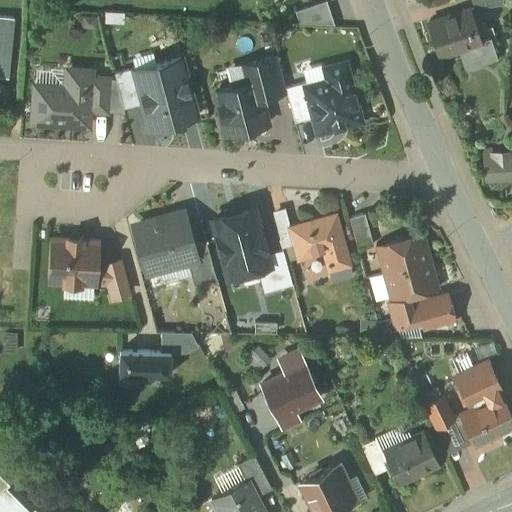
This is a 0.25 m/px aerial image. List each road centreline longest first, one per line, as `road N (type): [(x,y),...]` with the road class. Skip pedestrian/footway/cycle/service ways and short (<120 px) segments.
road 1 (residential): [(0,151),(444,179)]
road 2 (residential): [(372,0),(444,179)]
